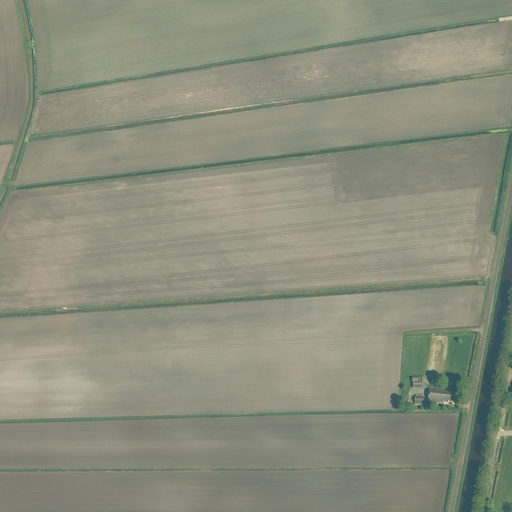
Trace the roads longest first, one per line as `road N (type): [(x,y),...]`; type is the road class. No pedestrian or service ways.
road 1 (unclassified): [(451,511),(511,182)]
road 2 (track): [(0,213),(36,99),(26,0)]
road 3 (unclassified): [(481,511),(511,345)]
